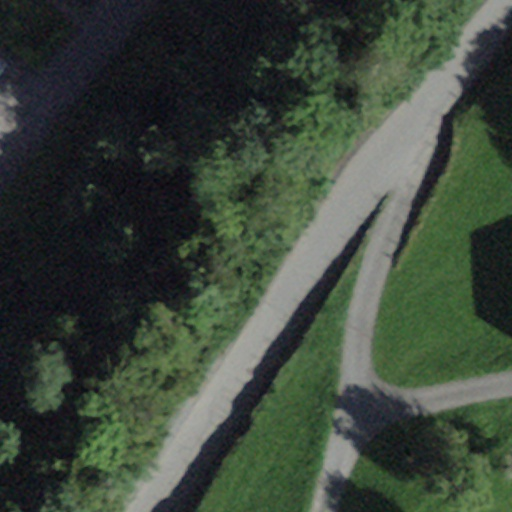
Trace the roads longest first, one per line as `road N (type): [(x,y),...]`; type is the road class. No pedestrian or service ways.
road 1 (residential): [(162,511),(374,192),(511,16)]
road 2 (track): [(312,511),(351,399),(374,192)]
road 3 (track): [(511,385),(351,399)]
